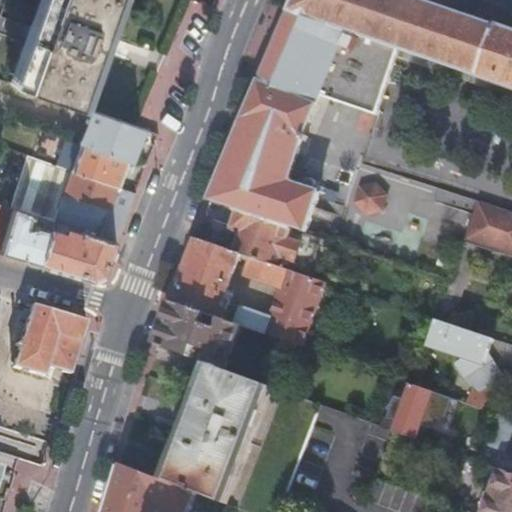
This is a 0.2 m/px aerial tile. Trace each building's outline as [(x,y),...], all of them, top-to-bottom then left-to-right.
[(44,0),(14,87),(73,108),(111,0),(44,0)] [(413,0),(295,0),(278,41),(245,122),(226,168),(211,204),(238,213),(238,212),(290,229),(290,230),(305,235),(320,193),(288,182),(321,97),(378,116),(401,50),(511,87),(511,32),(495,27),(495,28),(413,0)] [(111,38),(108,52),(134,58),(138,45),(111,38)] [(87,126),(80,146),(126,163),(132,149),(140,129),(134,127),(88,111),(87,113),(79,110),(75,121),(83,124),(83,125),(87,126)] [(87,126),(83,125),(76,145),(79,146),(80,146),(87,126)] [(366,158),(392,164),(399,137),(373,131),(366,158)] [(76,145),(64,140),(54,168),(69,173),(79,146),(76,145)] [(116,189),(126,163),(80,146),(79,146),(69,173),(116,189)] [(125,218),(134,195),(116,189),(69,173),(54,168),(51,167),(51,166),(27,157),(10,209),(11,209),(32,216),(81,232),(115,244),(125,218)] [(367,213),(382,212),(387,198),(375,189),(360,190),(356,204),(367,213)] [(511,216),(475,204),(462,244),(473,247),(511,259),(511,216)] [(0,244),(11,209),(10,209),(0,205),(0,244)] [(32,216),(11,209),(0,244),(0,255),(52,271),(89,283),(103,275),(112,251),(115,244),(81,232),(77,241),(75,240),(75,239),(75,236),(74,234),(71,232),(68,231),(65,231),(63,233),(61,236),(33,227),(32,229),(26,228),(29,218),(31,219),(32,216)] [(252,260),(308,279),(316,254),(307,251),(312,238),(305,235),(290,230),(290,229),(238,212),(238,213),(232,229),(242,233),(235,255),(240,256),(252,260)] [(81,232),(32,216),(31,219),(29,218),(26,228),(32,229),(33,227),(61,236),(63,233),(65,231),(68,231),(71,232),(74,234),(75,236),(75,239),(75,240),(77,241),(81,232)] [(303,349),(325,285),(308,279),(252,260),(246,276),(281,289),(270,320),(241,310),(237,321),(226,317),(229,307),(230,307),(234,296),(232,295),(232,294),(232,293),(233,293),(235,288),(231,286),(240,256),(235,255),(196,242),(186,266),(172,304),(242,328),(303,349)] [(460,286),(473,247),(462,244),(449,283),(460,286)] [(242,328),(172,304),(163,330),(157,347),(189,359),(193,346),(210,352),(205,365),(213,368),(225,372),(242,328)] [(86,323),(31,306),(13,368),(45,377),(47,368),(70,375),(86,323)] [(426,348),(460,360),(454,365),(465,380),(492,361),(488,354),(491,341),(435,321),(426,348)] [(504,377),(492,361),(465,380),(472,390),(467,405),(482,410),(485,401),(485,400),(490,385),(504,377)] [(225,372),(213,368),(210,376),(193,420),(168,483),(198,495),(242,511),(279,511),(318,417),(322,407),(225,372)] [(452,400),(413,386),(412,386),(405,401),(397,399),(389,418),(398,422),(394,433),(415,440),(420,426),(431,430),(433,422),(443,425),(452,400)] [(482,410),(494,414),(497,405),(485,401),(482,410)] [(511,420),(497,415),(485,447),(504,454),(511,432),(511,420)] [(168,483),(121,465),(107,511),(106,511),(190,511),(198,495),(168,483)] [(511,511),(511,476),(491,469),(475,511),(511,511)]
